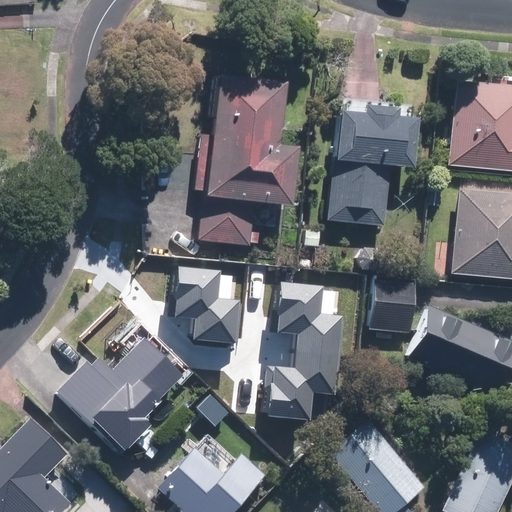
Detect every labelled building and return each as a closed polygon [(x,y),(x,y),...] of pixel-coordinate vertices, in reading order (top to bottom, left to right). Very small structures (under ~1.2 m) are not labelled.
[(286,84),(221,77),(208,196),(209,196),(204,236),(257,242),(261,200),(290,203),(296,151),(278,149),(286,84)] [(511,90),(451,84),(443,167),(511,173),(511,90)] [(401,109),(368,105),(368,114),(340,111),(328,220),(384,225),(390,167),(415,170),(421,120),(400,117),(401,109)] [(511,199),(454,194),(446,274),(511,280),(511,199)] [(221,271),(179,266),(176,299),(178,299),(176,316),(198,318),(196,338),(235,343),(239,300),(218,298),(221,271)] [(372,280),(369,328),(406,331),(410,283),(372,280)] [(274,367),(270,416),(309,419),(311,392),(334,393),(341,317),(321,316),(323,287),(284,284),(280,332),(299,334),(296,369),(274,367)] [(511,342),(429,307),(406,358),(493,395),(511,352),(511,342)] [(53,397),(114,457),(143,427),(135,420),(174,380),(136,343),(107,373),(91,358),(53,397)] [(44,476),(66,454),(30,419),(0,449),(0,511),(63,511),(72,504),(44,476)] [(424,488),(367,421),(330,453),(380,511),(410,511),(403,506),(424,488)] [(487,511),(511,460),(511,453),(472,435),(435,511),(487,511)] [(225,511),(255,478),(230,456),(212,477),(185,453),(152,490),(176,511),(225,511)]
